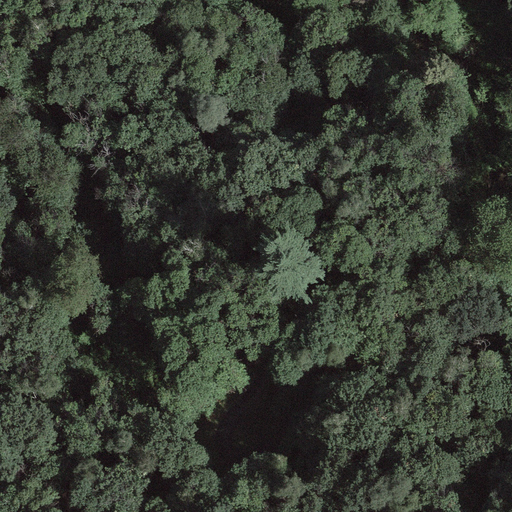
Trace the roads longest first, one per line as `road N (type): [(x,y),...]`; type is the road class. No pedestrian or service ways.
road 1 (track): [(511,292),(387,280),(332,297),(290,332),(224,427),(228,449),(245,457),(336,388),(381,378),(511,428)]
road 2 (track): [(240,0),(327,17),(368,0)]
